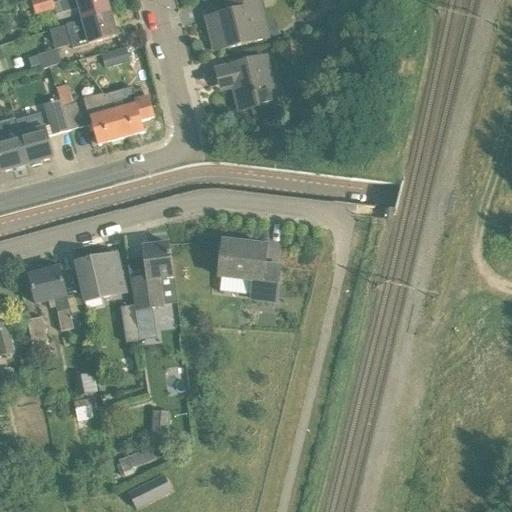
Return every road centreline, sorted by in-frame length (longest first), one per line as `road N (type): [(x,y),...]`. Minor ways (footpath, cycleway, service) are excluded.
road 1 (residential): [(282,511),(341,268),(342,236),(331,220),(310,211),(200,202),(0,253)]
road 2 (unclassified): [(511,212),(207,178),(0,231)]
road 3 (residential): [(0,205),(178,156),(187,141),(148,0)]
road 4 (track): [(511,288),(486,263),(482,228),(511,110)]
